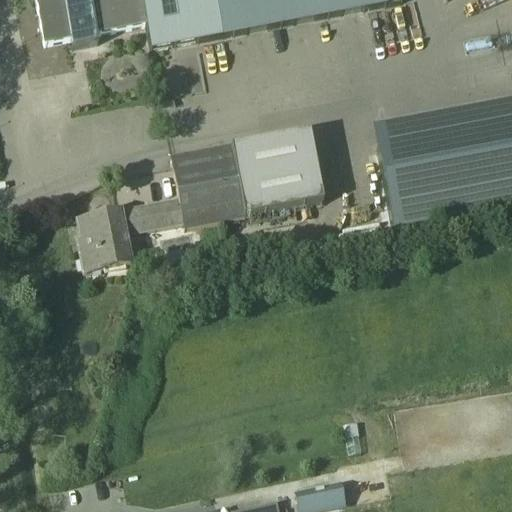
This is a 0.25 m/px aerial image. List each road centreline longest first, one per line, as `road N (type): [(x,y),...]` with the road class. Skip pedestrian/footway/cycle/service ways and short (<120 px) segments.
road 1 (unknown): [(34,194),(271,145)]
road 2 (unknown): [(271,145),(454,112)]
road 3 (unknown): [(34,194),(0,25)]
road 4 (unknown): [(454,112),(431,16),(490,0)]
